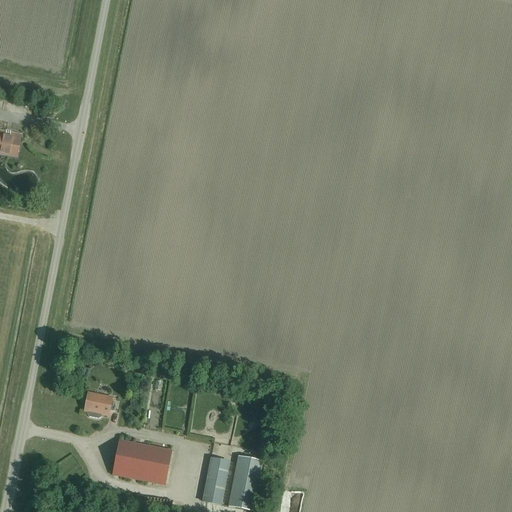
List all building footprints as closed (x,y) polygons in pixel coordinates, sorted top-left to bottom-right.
[(0,154),(16,158),(20,140),(0,135),(0,154)] [(113,412),(115,405),(111,404),(112,399),(88,394),(84,412),(108,417),(109,411),(113,412)] [(164,486),(171,452),(119,441),(112,476),(164,486)] [(250,511),(252,511),(262,462),(238,457),(228,508),(250,511)] [(220,506),(229,463),(211,459),(202,502),(220,506)]
